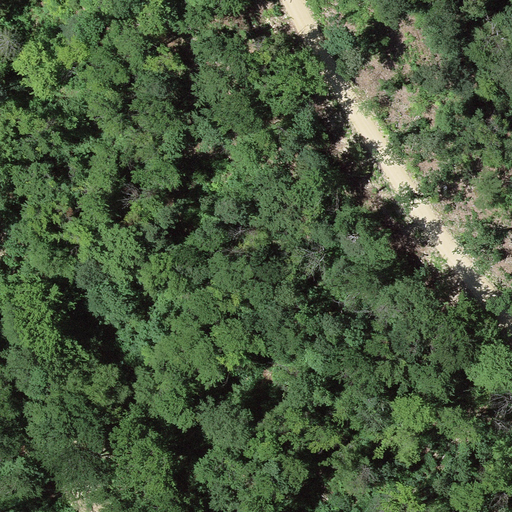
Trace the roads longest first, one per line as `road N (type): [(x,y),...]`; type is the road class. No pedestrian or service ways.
road 1 (track): [(294,0),(454,257),(511,328)]
road 2 (track): [(98,511),(49,399),(0,226)]
road 3 (track): [(436,0),(495,123),(511,141)]
